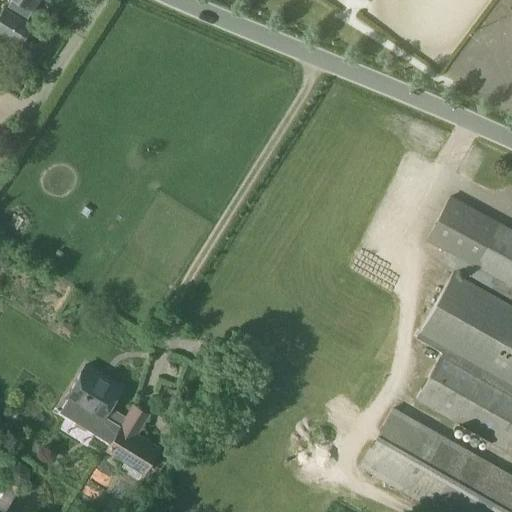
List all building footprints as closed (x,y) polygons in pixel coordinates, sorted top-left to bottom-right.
[(4,7),(0,14),(0,31),(20,43),(32,24),(25,21),(33,9),(39,0),(10,0),(6,8),(4,7)] [(0,134),(0,166),(13,141),(0,134)] [(511,282),(511,232),(449,198),(428,236),(511,282)] [(419,335),(419,337),(443,350),(417,399),(511,452),(511,306),(455,274),(419,335)] [(120,426),(126,417),(108,406),(122,383),(85,362),(65,396),(66,397),(60,408),(112,440),(120,426)] [(134,403),(126,417),(120,426),(112,440),(107,447),(145,470),(159,448),(134,432),(147,411),(134,403)] [(439,511),(511,511),(511,474),(392,408),(359,467),(439,511)]
